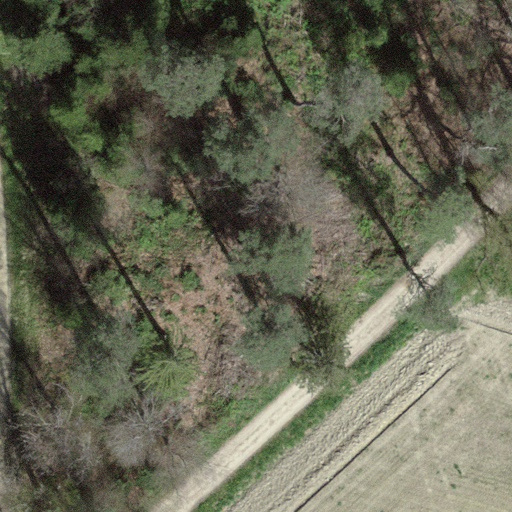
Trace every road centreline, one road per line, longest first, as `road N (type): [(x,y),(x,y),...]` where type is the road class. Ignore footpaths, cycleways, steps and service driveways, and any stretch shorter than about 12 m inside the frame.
road 1 (unclassified): [(164,511),(511,187)]
road 2 (track): [(0,202),(0,329)]
